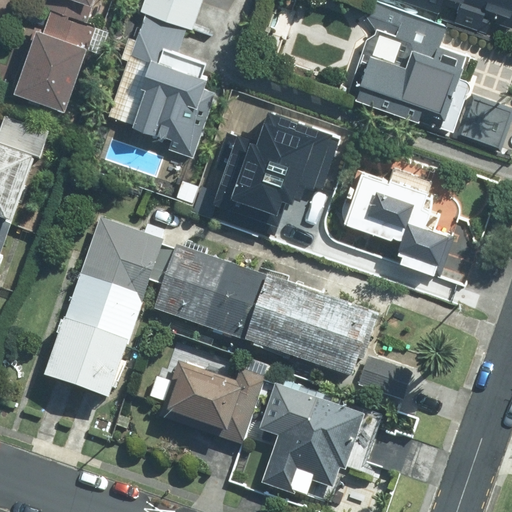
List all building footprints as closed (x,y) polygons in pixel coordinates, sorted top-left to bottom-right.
[(60,0),(90,10),(93,0),(60,0)] [(202,0),(146,0),(110,115),(177,136),(174,146),(202,155),(226,79),(172,62),(185,23),(194,26),(202,0)] [(511,27),(511,0),(372,0),(486,33),(490,21),(511,27)] [(46,3),(18,85),(67,101),(94,19),(46,3)] [(511,95),(465,83),(473,52),(372,25),(350,111),(504,151),(511,121),(511,95)] [(52,131),(2,116),(0,123),(0,146),(44,159),(52,131)] [(311,197),(334,135),(291,120),(280,149),(233,133),(207,206),(255,223),(270,182),(311,197)] [(0,253),(33,159),(0,147),(0,253)] [(434,185),(358,161),(339,223),(404,242),(398,262),(437,274),(450,233),(422,224),(434,185)] [(364,355),(378,317),(100,219),(43,379),(109,403),(153,280),(166,284),(157,311),(404,399),(413,373),(364,355)] [(232,381),(179,365),(164,416),(242,440),(262,376),(236,368),(232,381)] [(368,417),(273,384),(253,440),(276,448),(264,483),(337,508),(368,417)]
